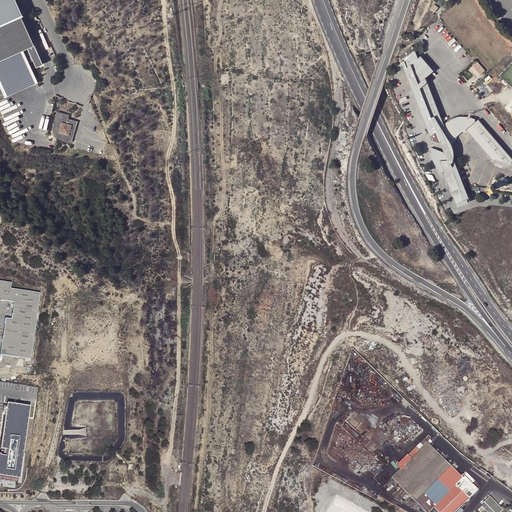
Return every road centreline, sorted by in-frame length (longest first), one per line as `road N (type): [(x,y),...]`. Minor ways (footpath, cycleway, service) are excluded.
road 1 (track): [(163,0),(175,118),(166,166),(179,256),(178,373),(161,506)]
road 2 (motorway): [(407,0),(354,159),(356,211),(387,258),(466,307),(511,356)]
road 3 (primary): [(402,172),(458,279),(511,350)]
road 4 (primary): [(511,335),(402,172)]
road 5 (track): [(40,502),(60,414),(60,313)]
road 6 (primary): [(319,0),(402,172)]
